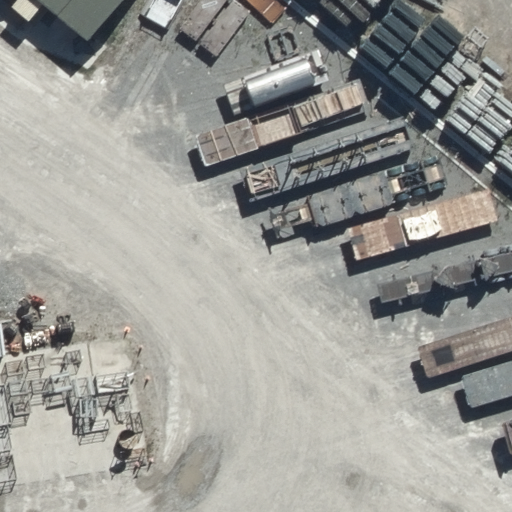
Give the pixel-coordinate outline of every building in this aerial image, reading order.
[(119,0),(35,0),(83,41),(119,0)] [(306,21),(280,0),(146,0),(138,10),(245,97),(306,21)] [(439,117),(391,71),(349,115),(365,131),(376,120),(408,150),(439,117)] [(395,172),(285,76),(240,128),(350,224),(395,172)] [(511,280),(511,224),(428,156),(362,230),(476,324),(511,280)]
